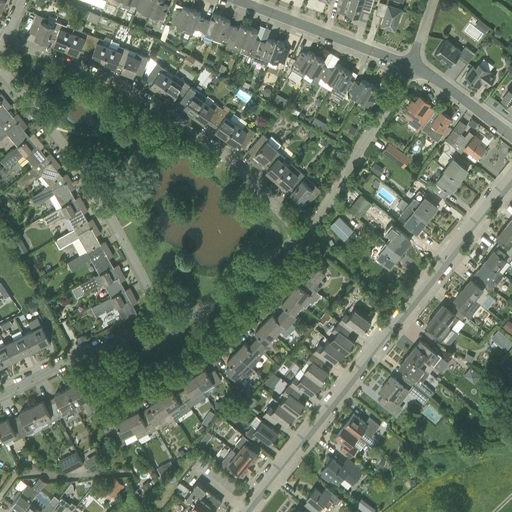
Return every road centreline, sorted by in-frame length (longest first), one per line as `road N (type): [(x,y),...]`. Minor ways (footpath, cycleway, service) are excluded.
road 1 (residential): [(244,511),(511,178)]
road 2 (residential): [(300,236),(223,158),(141,99),(4,41)]
road 3 (residential): [(166,327),(99,194),(0,67)]
road 4 (residential): [(300,236),(415,69)]
road 5 (residential): [(415,69),(231,0)]
road 6 (residential): [(0,395),(93,348),(166,327)]
road 7 (residential): [(166,327),(250,280),(300,236)]
